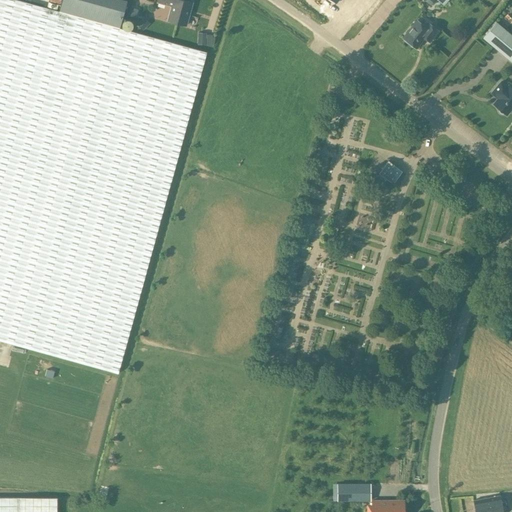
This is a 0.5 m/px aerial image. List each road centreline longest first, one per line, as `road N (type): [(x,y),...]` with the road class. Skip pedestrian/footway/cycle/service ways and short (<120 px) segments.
road 1 (unclassified): [(511,181),(270,0)]
road 2 (unclassified): [(433,487),(438,421),(460,327),(479,278),(511,235)]
